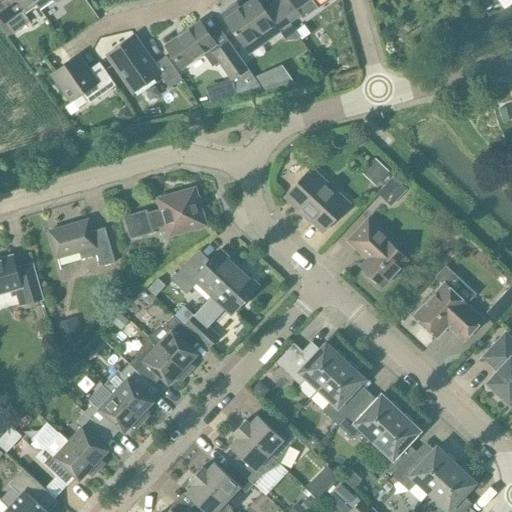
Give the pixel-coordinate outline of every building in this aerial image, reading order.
[(42,9),(34,0),(0,0),(0,19),(11,36),(30,23),(24,14),(36,6),(40,11),(42,9)] [(34,0),(42,9),(52,1),(57,3),(61,0),(34,0)] [(264,9),(257,0),(253,0),(240,9),(237,5),(222,15),(251,55),(281,33),(280,31),(283,29),(286,34),(295,29),(292,24),(276,1),(264,9)] [(276,0),(276,1),(292,24),(301,17),(303,19),(318,9),(311,0),(276,0)] [(229,41),(219,49),(200,23),(180,37),(182,40),(169,50),(182,68),(203,53),(213,67),(218,63),(232,82),(249,70),(229,41)] [(135,93),(160,76),(169,89),(181,80),(166,56),(154,64),(136,39),(110,57),(135,93)] [(71,102),(82,94),(89,104),(115,87),(100,63),(90,71),(79,56),(52,74),(71,102)] [(375,186),(389,171),(374,158),(361,173),(375,186)] [(286,196),(324,232),(348,206),(310,170),(286,196)] [(389,205),(404,189),(391,177),(376,194),(389,205)] [(159,200),(162,209),(148,213),(147,209),(123,217),(130,240),(153,233),(153,230),(167,227),(170,236),(205,225),(195,189),(159,200)] [(383,287),(408,260),(395,248),(398,246),(369,219),(349,241),(368,259),(361,266),(369,273),(369,278),(375,284),(380,284),(383,287)] [(91,233),(88,221),(50,232),(58,258),(80,252),(82,259),(97,255),(100,267),(114,263),(104,229),(91,233)] [(213,297),(239,268),(220,250),(211,261),(199,250),(170,280),(186,295),(197,283),(213,297)] [(17,270),(16,267),(13,256),(0,259),(0,293),(15,290),(19,306),(42,300),(33,265),(17,270)] [(213,297),(196,315),(209,326),(225,309),(232,315),(259,286),(239,268),(213,297)] [(159,278),(148,289),(154,295),(165,283),(159,278)] [(437,337),(448,325),(464,340),(480,322),(483,319),(445,284),(415,316),(437,337)] [(511,305),(511,286),(484,316),(494,326),(511,305)] [(185,327),(196,315),(196,314),(194,316),(183,306),(174,316),(185,327)] [(184,328),(191,334),(209,350),(220,337),(196,315),(185,327),(184,328)] [(184,328),(185,327),(174,316),(165,325),(148,336),(188,374),(195,367),(190,363),(198,354),(184,342),(191,334),(184,328)] [(60,342),(80,337),(75,318),(55,323),(60,342)] [(511,403),(511,339),(505,334),(484,357),(499,371),(487,384),(510,405),(511,403)] [(95,335),(75,357),(85,365),(105,344),(95,335)] [(130,364),(154,387),(162,378),(170,385),(177,377),(182,381),(188,374),(148,336),(138,356),(130,364)] [(346,361),(327,343),(317,353),(309,346),(285,371),(300,385),(306,379),(319,391),(346,361)] [(346,361),(319,391),(330,401),(322,410),(337,425),(361,399),(353,393),(366,379),(346,361)] [(113,394),(143,422),(150,415),(146,411),(153,402),(150,399),(158,391),(154,387),(130,364),(121,372),(118,370),(104,385),(113,393),(113,394)] [(143,422),(113,394),(99,409),(92,403),(84,412),(113,438),(121,429),(125,433),(132,425),(137,429),(143,422)] [(374,442),(401,413),(382,394),(370,408),(361,399),(337,425),(352,440),(361,430),(374,442)] [(82,426),(69,441),(59,432),(58,432),(99,470),(105,463),(101,459),(109,450),(105,447),(113,438),(84,412),(76,421),(82,426)] [(401,413),(374,442),(392,459),(386,466),(395,474),(416,451),(409,444),(421,431),(401,413)] [(298,438),(275,416),(267,424),(259,416),(251,424),(246,420),(240,427),(280,465),(280,464),(289,447),(298,438)] [(280,465),(240,427),(233,434),(238,438),(230,447),(239,455),(231,463),(254,484),(262,475),(280,465)] [(92,477),(99,470),(58,432),(36,456),(40,460),(67,485),(75,477),(80,481),(88,473),(92,477)] [(428,492),(455,463),(437,446),(434,449),(426,442),(417,451),(416,451),(395,474),(393,476),(409,491),(417,482),(428,492)] [(196,474),(227,502),(241,487),(246,493),(254,484),(231,463),(224,471),(215,463),(207,471),(203,467),(196,474)] [(464,511),(472,504),(464,496),(476,483),(455,463),(428,492),(441,505),(435,511),(464,511)] [(21,495),(8,508),(12,511),(47,511),(46,510),(56,499),(23,469),(9,484),(21,495)] [(227,502),(196,474),(190,481),(194,485),(186,494),(195,502),(188,510),(189,511),(232,511),(232,508),(227,502)] [(340,482),(326,497),(341,511),(371,511),(361,502),(340,482)]
